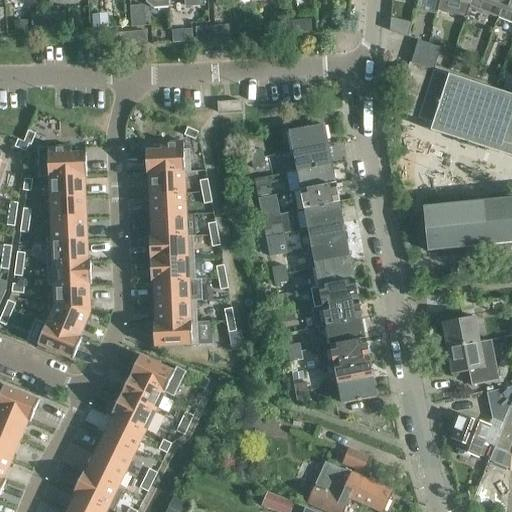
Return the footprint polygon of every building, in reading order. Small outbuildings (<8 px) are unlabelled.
[(43,0),(29,0),(30,8),(44,7),(43,0)] [(499,18),(505,0),(472,0),(470,7),(499,18)] [(511,23),(511,0),(505,0),(499,18),(511,23)] [(145,5),(131,6),(133,27),(147,25),(145,5)] [(57,27),(57,13),(49,14),(49,27),(57,27)] [(65,26),(64,13),(57,13),(57,27),(65,26)] [(110,13),(92,14),(93,28),(111,27),(110,13)] [(49,27),(49,14),(41,15),(41,28),(49,27)] [(41,28),(41,15),(33,15),(34,28),(41,28)] [(409,38),(412,24),(391,18),(391,25),(390,32),(409,38)] [(304,34),(303,21),(295,22),(296,35),(304,34)] [(312,34),(311,21),(303,21),(304,34),(312,34)] [(27,22),(8,24),(9,35),(28,33),(27,22)] [(288,35),(287,22),(279,23),(280,36),(288,35)] [(296,35),(295,22),(287,22),(288,35),(296,35)] [(230,40),(229,26),(221,27),(222,40),(230,40)] [(214,41),(213,27),(205,28),(206,41),(214,41)] [(222,40),(221,27),(213,27),(214,41),(222,40)] [(206,41),(205,28),(197,29),(198,42),(206,41)] [(193,29),(173,30),(174,43),(194,41),(193,29)] [(148,45),(147,32),(139,33),(140,46),(148,45)] [(132,46),(131,33),(123,34),(124,47),(132,46)] [(140,46),(139,33),(131,33),(132,46),(140,46)] [(124,47),(123,34),(115,34),(116,47),(124,47)] [(417,47),(415,52),(438,59),(441,48),(418,41),(417,47)] [(436,66),(438,59),(415,52),(413,58),(411,63),(434,71),(436,66)] [(511,95),(434,71),(431,81),(419,119),(434,124),(511,148),(511,199),(431,208),(435,252),(511,243),(511,95)] [(413,117),(420,94),(409,91),(399,87),(392,111),(413,117)] [(218,113),(242,112),(242,102),(218,103),(218,113)] [(324,126),(322,118),(299,122),(300,130),(324,126)] [(324,126),(300,130),(291,132),(295,152),(328,146),(324,126)] [(199,133),(188,128),(185,136),(196,141),(199,133)] [(36,135),(29,132),(24,143),(32,146),(36,135)] [(146,152),(147,174),(155,174),(191,172),(190,150),(184,150),(184,142),(160,144),(161,151),(146,152)] [(331,165),(328,146),(295,152),(299,171),(331,165)] [(48,149),(49,178),(87,177),(86,154),(72,155),(72,147),(48,149)] [(28,162),(29,150),(21,149),(20,161),(28,162)] [(264,158),(263,150),(250,152),(251,160),(264,158)] [(266,166),(264,158),(251,160),(253,168),(266,166)] [(335,184),(331,165),(299,171),(302,191),(335,184)] [(191,173),(191,172),(155,174),(147,174),(147,175),(149,175),(150,196),(186,194),(186,189),(191,173)] [(87,177),(49,178),(50,200),(86,198),(85,178),(87,177)] [(33,181),(25,179),(23,191),(32,192),(33,181)] [(210,192),(208,180),(200,182),(202,193),(210,192)] [(339,204),(335,184),(302,191),(306,210),(339,204)] [(272,197),(270,189),(257,191),(259,199),(272,197)] [(212,204),(210,192),(202,193),(204,205),(212,204)] [(187,216),(186,194),(150,196),(151,217),(187,216)] [(273,205),(272,197),(259,199),(260,207),(273,205)] [(87,220),(86,198),(50,200),(51,221),(87,220)] [(17,217),(19,205),(11,204),(9,216),(17,217)] [(342,223),(339,204),(306,210),(310,230),(342,223)] [(32,211),(24,209),(22,221),(30,222),(32,211)] [(276,216),(274,210),(264,212),(265,218),(276,216)] [(15,228),(17,217),(9,216),(7,227),(15,228)] [(188,236),(187,216),(151,217),(152,238),(150,238),(150,239),(194,237),(194,236),(188,236)] [(88,241),(87,220),(51,221),(52,242),(46,242),(46,243),(88,241)] [(29,234),(30,222),(22,221),(21,233),(29,234)] [(218,235),(216,223),(208,225),(210,236),(218,235)] [(346,243),(342,223),(310,230),(314,249),(346,243)] [(279,235),(278,228),(265,230),(266,238),(279,235)] [(221,246),(218,235),(210,236),(212,248),(221,246)] [(281,243),(279,235),(266,238),(268,246),(281,243)] [(195,259),(194,237),(150,239),(151,261),(195,259)] [(89,262),(88,241),(46,243),(47,265),(91,263),(91,262),(89,262)] [(350,262),(346,243),(314,249),(317,268),(350,262)] [(11,260),(13,248),(4,247),(3,259),(11,260)] [(26,254),(18,253),(16,265),(24,266),(26,254)] [(9,272),(11,260),(3,259),(1,270),(9,272)] [(196,280),(195,259),(151,261),(152,282),(196,280)] [(354,281),(350,262),(317,268),(321,288),(354,281)] [(92,284),(91,263),(47,265),(48,286),(92,284)] [(23,278),(24,266),(16,265),(15,276),(23,278)] [(227,278),(224,266),(216,268),(218,279),(227,278)] [(287,274),(285,266),(272,269),(274,277),(287,274)] [(288,282),(287,274),(274,277),(275,285),(288,282)] [(229,289),(227,278),(218,279),(221,291),(229,289)] [(196,281),(196,280),(152,282),(152,283),(154,283),(155,304),(197,302),(197,301),(191,301),(190,281),(196,281)] [(357,301),(354,281),(321,288),(325,307),(357,301)] [(92,285),(92,284),(48,286),(48,287),(54,287),(55,306),(91,313),(90,285),(92,285)] [(12,293),(20,294),(21,286),(13,285),(12,293)] [(16,305),(8,301),(4,312),(11,316),(16,305)] [(361,320),(357,301),(325,307),(328,327),(361,320)] [(198,323),(197,302),(155,304),(156,324),(154,324),(154,325),(161,325),(198,323)] [(294,313),(292,305),(280,308),(281,316),(294,313)] [(81,338),(91,313),(55,306),(47,325),(82,340),(82,339),(81,338)] [(235,321),(232,309),(224,311),(227,322),(235,321)] [(0,323),(7,326),(11,316),(4,312),(0,321),(0,323)] [(295,321),(294,313),(281,316),(283,324),(295,321)] [(30,339),(39,342),(46,321),(37,318),(30,339)] [(480,343),(475,318),(443,324),(448,350),(480,343)] [(365,340),(361,320),(328,327),(332,346),(365,340)] [(237,332),(235,321),(227,322),(229,334),(237,332)] [(199,346),(198,323),(161,325),(154,325),(155,348),(199,346)] [(82,340),(47,325),(39,346),(74,361),(82,340)] [(368,359),(365,340),(332,346),(336,365),(368,359)] [(485,369),(480,343),(448,350),(453,375),(485,369)] [(301,352),(300,344),(287,346),(288,354),(301,352)] [(303,360),(301,352),(288,354),(290,362),(303,360)] [(141,356),(131,377),(166,393),(175,373),(141,356)] [(372,378),(368,359),(336,365),(340,385),(372,378)] [(122,396),(156,413),(166,393),(131,377),(122,396)] [(210,381),(201,377),(197,387),(201,389),(206,391),(210,381)] [(376,398),(372,378),(340,385),(343,404),(376,398)] [(309,391),(307,383),(294,386),(296,394),(309,391)] [(5,387),(0,398),(0,409),(29,421),(31,422),(40,401),(5,387)] [(504,424),(511,405),(511,388),(487,394),(493,420),(504,424)] [(310,399),(309,391),(296,394),(297,402),(310,399)] [(114,416),(147,432),(156,413),(122,396),(112,415),(114,416)] [(312,409),(310,399),(297,402),(301,405),(312,409)] [(511,405),(504,424),(501,431),(491,427),(485,443),(494,446),(493,449),(508,454),(511,443),(511,405)] [(0,432),(21,441),(29,421),(0,409),(0,432)] [(190,426),(194,417),(186,413),(181,422),(190,426)] [(105,436),(137,451),(147,432),(114,416),(105,436)] [(479,458),(485,443),(491,427),(469,419),(469,420),(461,417),(452,439),(460,442),(457,449),(479,458)] [(185,436),(190,426),(181,422),(176,432),(185,436)] [(0,455),(13,461),(21,441),(0,432),(0,455)] [(95,455),(128,471),(137,451),(105,436),(95,455)] [(350,446),(343,463),(365,471),(372,454),(350,446)] [(0,479),(4,481),(13,461),(0,455),(0,479)] [(86,474),(118,490),(128,471),(95,455),(86,474)] [(383,511),(392,492),(362,478),(344,470),(326,463),(308,504),(326,511),(343,511),(349,500),(353,500),(379,511),(383,511)] [(153,483),(158,474),(149,469),(145,479),(153,483)] [(76,494),(109,510),(118,490),(86,474),(84,474),(75,493),(76,494)] [(148,493),(153,483),(145,479),(140,489),(148,493)] [(67,511),(107,511),(109,510),(76,494),(67,511)] [(304,511),(306,510),(276,498),(272,508),(283,511),(304,511)]
